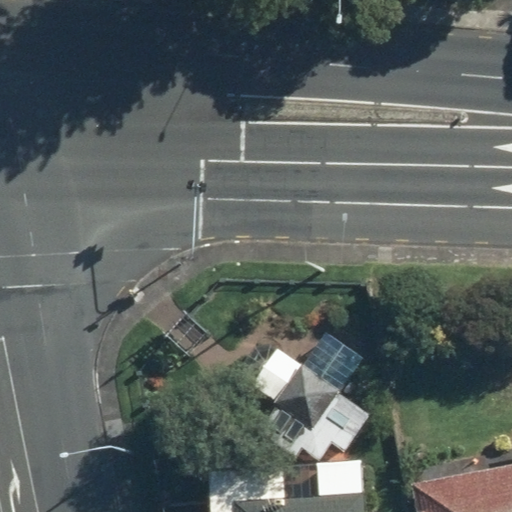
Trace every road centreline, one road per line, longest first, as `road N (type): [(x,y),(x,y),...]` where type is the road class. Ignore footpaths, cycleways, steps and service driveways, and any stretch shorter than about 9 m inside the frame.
road 1 (secondary): [(0,58),(511,88)]
road 2 (secondary): [(511,203),(202,201),(0,188)]
road 3 (secondary): [(0,289),(39,511)]
